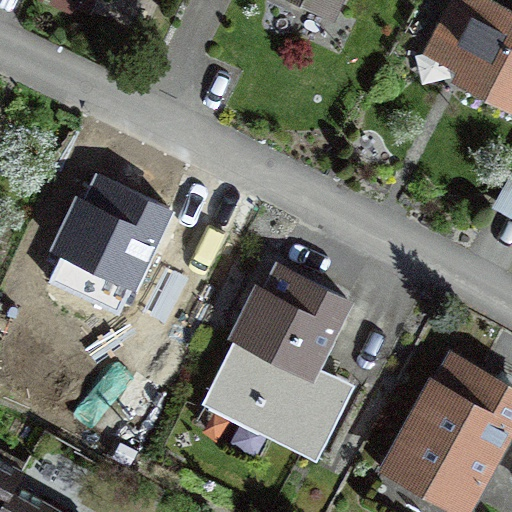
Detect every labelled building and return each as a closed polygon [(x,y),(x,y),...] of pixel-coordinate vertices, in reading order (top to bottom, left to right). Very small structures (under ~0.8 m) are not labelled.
[(311,0),(329,9),(332,0),(311,0)] [(511,10),(492,0),(453,0),(438,29),(475,48),(461,76),(511,102),(511,10)] [(80,199),(59,245),(132,279),(166,206),(98,174),(85,202),(80,199)] [(349,379),(313,361),(345,297),(278,263),(264,290),(259,288),(237,333),(240,335),(211,394),(315,446),(349,379)] [(511,411),(511,387),(451,354),(437,380),(436,380),(389,465),(461,505),(508,421),(507,420),(511,411)] [(0,505),(13,483),(20,470),(0,458),(0,505)] [(0,505),(0,511),(64,511),(13,483),(0,505)]
